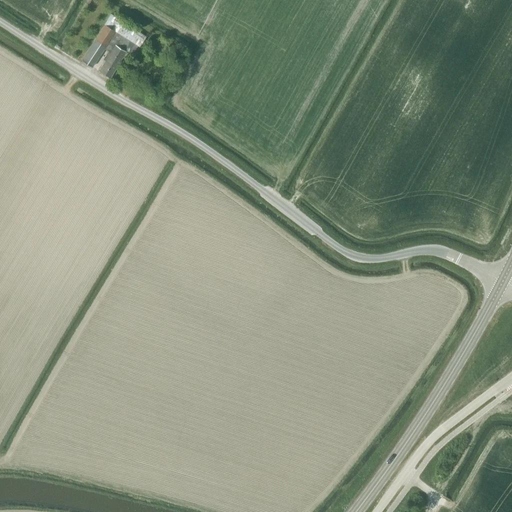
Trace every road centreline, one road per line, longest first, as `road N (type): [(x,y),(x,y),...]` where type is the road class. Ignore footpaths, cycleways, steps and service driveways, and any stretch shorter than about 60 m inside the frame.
road 1 (unclassified): [(0,22),(189,138),(349,255),(444,251),(502,281)]
road 2 (primary): [(355,511),(502,281)]
road 3 (unclassified): [(376,511),(427,442),(511,376)]
